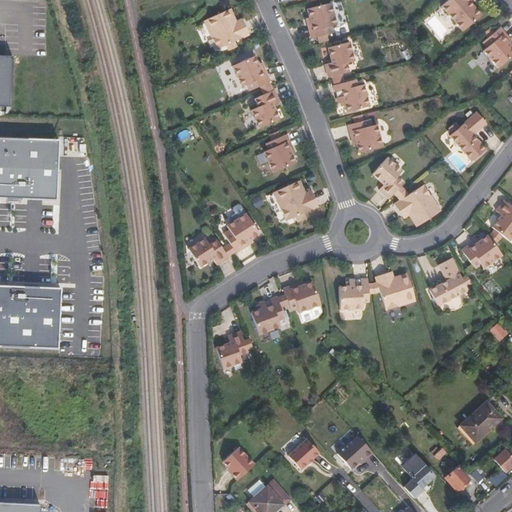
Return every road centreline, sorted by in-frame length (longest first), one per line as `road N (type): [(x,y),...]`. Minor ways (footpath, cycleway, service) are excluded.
road 1 (residential): [(204,511),(201,309),(262,271),(339,240)]
road 2 (residential): [(351,212),(264,0)]
road 3 (residential): [(378,239),(409,247),(441,237),(511,148)]
